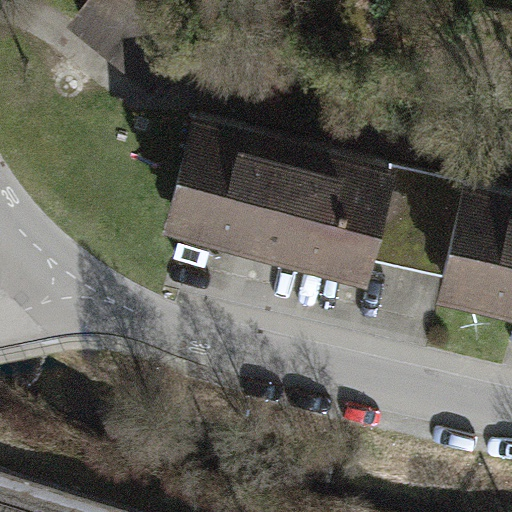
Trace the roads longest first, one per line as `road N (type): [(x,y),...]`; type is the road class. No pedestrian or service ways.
road 1 (residential): [(90,296),(205,345),(511,416)]
road 2 (residential): [(0,204),(90,296)]
